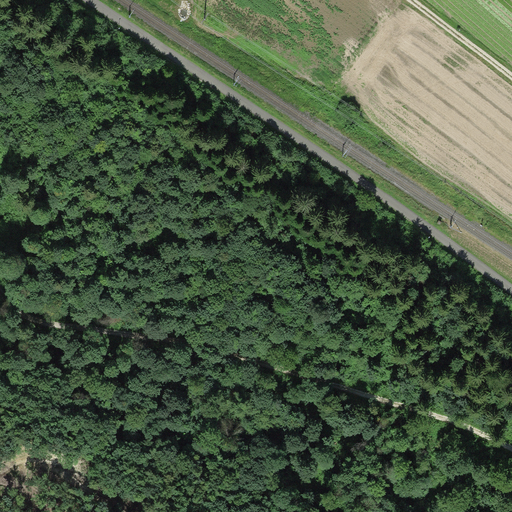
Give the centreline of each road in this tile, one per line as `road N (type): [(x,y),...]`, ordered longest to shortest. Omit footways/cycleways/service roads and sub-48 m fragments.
road 1 (track): [(0,295),(49,326),(192,344),(316,378),(511,455)]
road 2 (unclassified): [(511,292),(89,0)]
road 3 (track): [(511,82),(407,0)]
